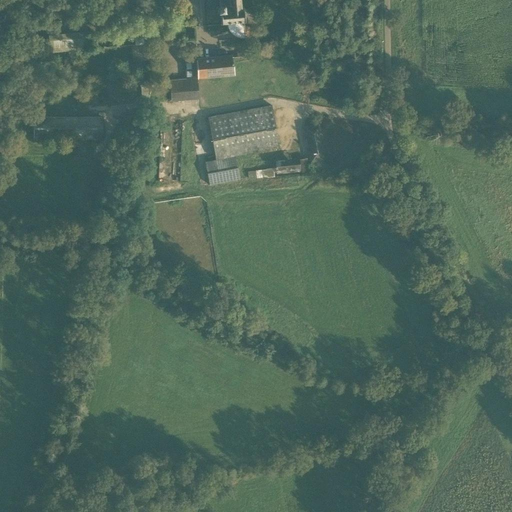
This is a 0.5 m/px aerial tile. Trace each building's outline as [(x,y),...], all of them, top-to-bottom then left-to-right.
[(218,0),(219,7),(217,8),(217,15),(220,15),(220,25),(227,25),(227,27),(228,30),(229,32),(230,34),(232,35),(234,37),(236,38),(238,39),(242,40),(244,40),(245,49),(253,48),(251,28),(244,28),(243,22),(244,22),(246,20),(245,14),(243,12),(243,10),(240,11),(239,0),(218,0)] [(87,33),(48,36),(49,53),(89,50),(87,33)] [(135,46),(148,45),(154,44),(164,43),(163,35),(142,37),(142,36),(134,37),(135,46)] [(164,43),(154,44),(155,51),(168,50),(167,43),(164,43)] [(148,45),(135,46),(131,46),(132,62),(155,61),(154,51),(148,52),(148,45)] [(186,81),(197,80),(234,77),(232,56),(195,59),(196,61),(194,61),(184,62),(186,81)] [(156,65),(149,66),(151,82),(158,81),(156,65)] [(197,80),(186,81),(169,82),(171,102),(199,100),(197,81),(197,80)] [(304,81),(303,90),(310,91),(311,82),(304,81)] [(96,91),(76,93),(76,107),(97,105),(96,91)] [(271,106),(207,118),(215,161),(279,149),(271,106)] [(33,117),(33,140),(102,141),(102,118),(33,117)] [(319,125),(303,128),(310,163),(326,160),(319,125)] [(266,171),(247,172),(248,179),(300,173),(299,170),(308,168),(306,159),(300,160),(298,150),(293,151),(295,159),(282,161),(270,163),(269,170),(266,170),(266,171)] [(235,158),(205,163),(209,186),(240,180),(235,158)]
